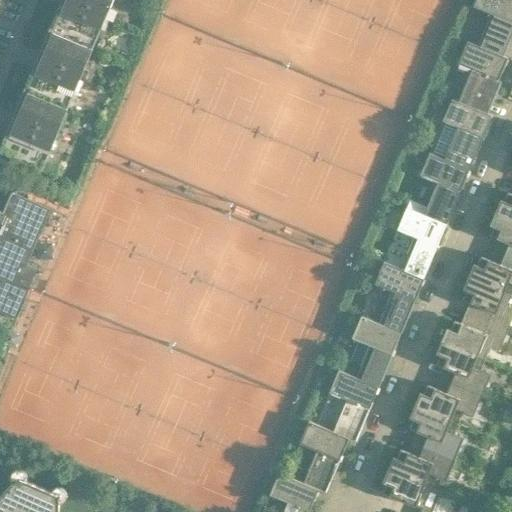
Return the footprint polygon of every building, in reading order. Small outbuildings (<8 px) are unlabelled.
[(92,50),(110,8),(113,0),(60,0),(48,31),(92,50)] [(499,55),(511,24),(511,0),(475,0),(473,7),(490,14),(477,46),(499,55)] [(67,110),(84,69),(92,50),(48,31),(23,91),(67,110)] [(484,112),(507,58),(499,55),(477,46),(467,41),(458,64),(475,71),(462,103),(462,104),(484,113),(484,112)] [(55,139),(60,129),(67,110),(23,91),(0,145),(0,152),(55,176),(62,154),(54,151),(59,140),(55,139)] [(469,170),(491,115),(484,113),(462,104),(462,103),(452,99),(442,121),(457,127),(444,159),(469,170)] [(446,224),(469,170),(444,159),(429,153),(420,175),(437,183),(427,207),(424,215),(446,224)] [(27,265),(51,209),(11,191),(2,212),(0,211),(0,312),(5,314),(10,317),(15,319),(28,290),(37,269),(27,265)] [(511,194),(507,192),(504,201),(500,200),(495,213),(511,220),(511,194)] [(409,200),(406,207),(424,215),(427,207),(409,200)] [(428,266),(446,224),(424,215),(406,207),(397,230),(415,237),(401,269),(423,279),(428,266)] [(511,220),(495,213),(489,225),(493,227),(489,236),(500,240),(496,251),(511,258),(511,220)] [(511,258),(496,251),(491,261),(481,257),(477,266),(473,264),(468,277),(511,295),(511,293),(511,258)] [(401,333),(423,279),(401,269),(383,262),(374,284),(392,291),(379,323),(401,333)] [(511,308),(507,306),(511,295),(468,277),(463,290),(466,291),(463,300),(473,304),(469,315),(507,331),(511,319),(511,308)] [(499,352),(507,331),(469,315),(465,325),(454,321),(450,330),(446,328),(441,341),(484,360),(489,348),(499,352)] [(378,387),(401,333),(379,323),(361,316),(351,338),(369,345),(356,377),(356,378),(378,387)] [(480,370),(484,360),(441,341),(436,354),(439,355),(436,364),(447,369),(442,380),(480,396),(489,374),(480,370)] [(355,442),(378,387),(356,378),(356,377),(338,370),(329,392),(346,400),(333,431),(333,433),(348,439),(355,442)] [(472,416),(480,396),(442,380),(438,390),(427,385),(423,394),(420,392),(414,406),(457,425),(463,412),(472,416)] [(453,434),(457,425),(414,406),(409,418),(413,420),(409,428),(420,433),(415,444),(453,460),(463,438),(453,434)] [(325,493),(348,439),(333,433),(333,431),(308,421),(299,443),(317,451),(303,483),(303,484),(318,490),(325,493)] [(445,480),(453,460),(415,444),(411,454),(400,449),(396,458),(393,457),(388,469),(431,488),(436,476),(445,480)] [(440,491),(431,488),(388,469),(382,482),(386,484),(382,493),(421,509),(419,511),(432,511),(440,491)] [(308,511),(318,490),(303,484),(303,483),(278,472),(269,495),(287,502),(282,511),(308,511)] [(58,511),(59,510),(59,504),(59,502),(59,494),(19,477),(10,485),(2,494),(0,496),(0,511),(58,511)]
